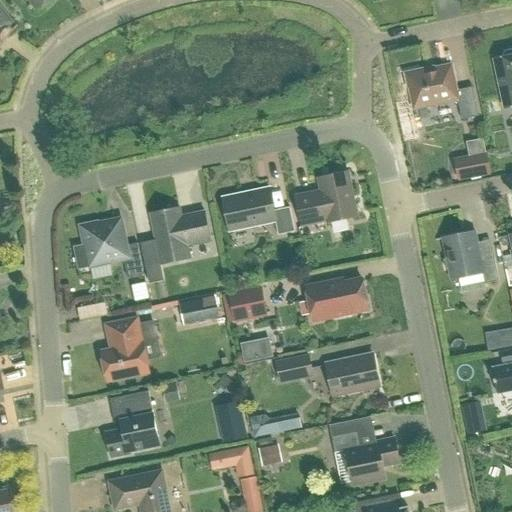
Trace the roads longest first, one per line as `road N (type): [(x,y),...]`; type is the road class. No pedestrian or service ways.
road 1 (residential): [(358,130),(57,193)]
road 2 (residential): [(457,511),(396,210)]
road 3 (residential): [(52,430),(39,226),(57,193)]
road 4 (residential): [(30,117),(36,84),(79,34),(161,0)]
road 5 (residential): [(363,48),(511,15)]
